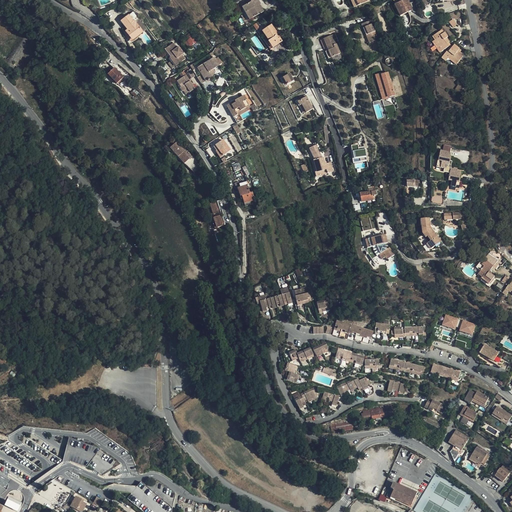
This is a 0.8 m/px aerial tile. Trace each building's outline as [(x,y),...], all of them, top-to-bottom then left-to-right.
[(249,19),(263,11),(259,4),(260,3),(258,0),(252,0),(250,1),(251,2),(242,7),(249,19)] [(398,17),(406,12),(404,7),(408,4),(405,0),(401,0),(392,5),(398,17)] [(134,21),(143,32),(146,29),(133,11),(128,15),(133,22),(134,21)] [(132,40),(143,32),(134,21),(133,22),(128,15),(120,21),(127,30),(125,32),(132,40)] [(369,21),(363,23),(372,41),(377,40),(369,21)] [(372,41),(363,23),(360,24),(365,35),(366,35),(370,42),(372,41)] [(280,38),(271,25),(262,31),(269,41),(267,42),(272,48),(282,41),(280,38)] [(434,41),(439,48),(440,47),(442,51),(449,46),(447,44),(449,42),(447,38),(448,37),(445,32),(444,33),(442,30),(434,36),(436,39),(434,41)] [(188,47),(196,42),(191,33),(182,38),(188,47)] [(322,38),(329,56),(338,53),(331,34),(322,38)] [(326,57),(329,56),(322,38),(320,38),(325,49),(323,50),(326,57)] [(175,60),(178,64),(185,59),(182,54),(184,53),(179,47),(177,48),(173,43),(164,49),(170,57),(174,55),(177,59),(175,60)] [(459,49),(454,45),(453,47),(451,46),(445,54),(449,57),(457,64),(464,55),(460,52),(458,51),(459,49)] [(175,66),(178,64),(175,60),(177,59),(174,55),(170,57),(169,58),(175,66)] [(294,64),(300,61),(297,55),(292,58),(294,64)] [(205,81),(212,77),(209,71),(214,68),(219,65),(214,57),(198,67),(205,81)] [(449,57),(448,58),(456,65),(457,64),(449,57)] [(163,80),(168,77),(162,66),(156,69),(163,80)] [(116,84),(123,77),(114,68),(107,74),(116,84)] [(389,71),(375,74),(382,99),(395,96),(389,71)] [(182,90),(183,90),(187,88),(190,92),(195,88),(186,74),(177,80),(181,86),(180,86),(182,90)] [(287,84),(293,81),(290,74),(283,77),(287,84)] [(461,92),(464,87),(459,83),(455,89),(461,92)] [(230,103),(226,106),(232,115),(236,113),(237,115),(233,117),(237,123),(242,120),(238,114),(241,112),(240,110),(250,105),(244,95),(234,101),(235,103),(231,105),(230,103)] [(302,104),(306,112),(313,109),(306,97),(297,102),(299,106),(302,104)] [(178,141),(181,144),(184,141),(178,135),(175,138),(177,141),(178,141)] [(218,149),(222,155),(230,150),(223,140),(214,146),(217,150),(218,149)] [(192,156),(181,144),(178,141),(177,141),(170,148),(178,156),(180,154),(186,161),(192,156)] [(358,148),(358,145),(351,145),(352,162),(366,161),(365,147),(358,148)] [(210,157),(217,153),(216,151),(212,146),(205,150),(210,157)] [(315,159),(314,160),(318,172),(315,172),(316,176),(333,171),(330,162),(325,164),(323,157),(322,158),(317,146),(310,148),(315,159)] [(89,160),(91,158),(84,150),(83,151),(89,160)] [(449,156),(450,153),(440,151),(438,167),(444,169),(444,172),(450,173),(449,180),(452,181),(451,186),(456,187),(457,182),(460,182),(461,172),(455,171),(456,169),(451,168),(452,164),(450,163),(451,157),(449,156)] [(184,163),(186,161),(180,154),(178,156),(184,163)] [(147,176),(153,171),(145,160),(138,165),(147,176)] [(127,191),(145,177),(140,170),(121,184),(127,191)] [(240,197),(242,196),(249,194),(245,182),(239,184),(240,186),(240,187),(237,188),(240,197)] [(168,209),(171,205),(148,191),(145,195),(168,209)] [(375,191),(373,191),(369,192),(360,193),(361,202),(375,199),(374,196),(376,195),(375,191)] [(242,196),(244,203),(254,200),(252,193),(249,194),(242,196)] [(431,203),(443,205),(444,198),(432,196),(431,203)] [(225,225),(216,201),(210,203),(214,214),(217,213),(218,216),(214,218),(217,228),(225,225)] [(181,234),(184,230),(161,216),(158,220),(181,234)] [(361,220),(364,230),(372,228),(369,218),(361,220)] [(441,243),(436,235),(441,231),(437,226),(434,219),(430,219),(431,228),(423,234),(424,235),(412,243),(419,253),(424,250),(423,248),(427,245),(430,251),(435,248),(436,249),(440,246),(439,244),(441,243)] [(431,228),(430,219),(422,220),(423,234),(431,228)] [(376,250),(379,249),(376,244),(384,242),(387,242),(385,234),(365,238),(367,247),(365,247),(367,253),(369,257),(376,250)] [(193,259),(196,255),(173,241),(170,244),(193,259)] [(159,267),(168,263),(159,242),(150,246),(159,267)] [(380,252),(380,251),(378,252),(375,255),(379,253),(381,258),(384,257),(386,259),(394,254),(389,247),(386,248),(380,252)] [(378,252),(380,251),(379,249),(376,250),(369,257),(370,258),(375,255),(378,252)] [(489,273),(496,263),(486,258),(484,261),(482,264),(480,263),(476,268),(480,271),(477,275),(489,284),(494,277),(489,273)] [(203,277),(186,266),(183,270),(200,281),(203,277)] [(309,292),(295,295),(298,305),(311,301),(309,292)] [(290,293),(282,295),(284,301),(287,300),(288,301),(288,303),(292,301),(290,293)] [(284,301),(282,295),(274,297),(276,303),(280,302),(280,304),(280,305),(285,304),(284,302),(284,301)] [(276,303),(274,297),(267,299),(269,305),(272,304),(272,306),(273,307),(277,306),(277,305),(276,303)] [(269,305),(267,299),(260,302),(262,311),(267,309),(266,308),(266,306),(269,305)] [(324,309),(331,307),(329,300),(319,302),(321,310),(324,309)] [(459,317),(447,314),(444,325),(456,328),(459,317)] [(476,322),(464,319),(461,330),(473,333),(476,322)] [(343,330),(345,323),(339,321),(337,328),(343,330)] [(351,332),(353,325),(345,323),(343,330),(351,332)] [(358,334),(360,328),(353,325),(351,332),(358,334)] [(348,339),(349,334),(343,332),(336,330),(336,328),(328,326),(326,333),(348,339)] [(366,337),(368,330),(360,328),(358,334),(366,337)] [(375,332),(368,330),(366,337),(373,339),(375,332)] [(363,343),(364,338),(357,336),(351,334),(349,339),(363,343)] [(326,342),(320,345),(322,350),(324,349),(325,351),(329,349),(326,342)] [(322,350),(320,345),(313,348),(317,357),(324,354),(322,350)] [(343,358),(345,351),(338,349),(336,356),(343,358)] [(307,358),(304,351),(298,354),(298,356),(299,358),(302,357),(304,359),(307,358)] [(350,353),(345,351),(343,358),(349,360),(352,353),(350,353)] [(358,355),(352,353),(349,360),(356,362),(358,355)] [(365,357),(358,355),(356,362),(363,364),(365,357)] [(396,367),(398,360),(391,358),(390,366),(396,367)] [(403,369),(405,361),(398,360),(396,367),(403,369)] [(410,370),(412,363),(405,361),(403,369),(410,370)] [(295,370),(297,365),(288,363),(285,370),(290,371),(291,372),(293,369),(294,370),(295,370)] [(417,372),(418,365),(412,363),(410,370),(417,372)] [(439,372),(441,366),(434,363),(432,370),(439,372)] [(425,366),(418,365),(417,372),(423,373),(425,366)] [(445,374),(448,368),(441,366),(439,372),(445,374)] [(334,376),(336,371),(325,367),(323,372),(334,376)] [(452,377),(455,370),(448,368),(445,374),(452,377)] [(461,372),(455,370),(452,377),(459,379),(461,372)] [(291,372),(290,371),(287,379),(293,381),(294,378),(296,378),(297,379),(299,375),(293,373),(291,372)] [(362,386),(363,388),(364,388),(367,386),(367,385),(366,384),(369,382),(367,376),(359,380),(362,386)] [(357,385),(358,387),(359,388),(362,386),(359,380),(358,378),(352,381),(354,387),(357,385)] [(351,390),(355,388),(354,387),(352,381),(351,380),(344,383),(347,389),(350,387),(350,389),(351,390)] [(397,387),(398,382),(390,380),(388,388),(393,389),(394,386),(397,387)] [(406,384),(398,382),(397,387),(400,388),(399,390),(399,391),(403,392),(406,384)] [(344,390),(347,389),(344,383),(337,387),(341,395),(345,393),(345,392),(344,390)] [(315,387),(308,391),(312,399),(316,397),(315,394),(318,392),(315,387)] [(488,397),(469,389),(464,400),(471,403),(471,402),(484,407),(488,397)] [(312,399),(308,391),(301,394),(302,396),(303,399),(307,397),(308,398),(309,400),(312,399)] [(331,399),(333,393),(325,391),(323,399),(327,401),(327,400),(328,398),(331,399)] [(340,396),(333,393),(331,399),(334,400),(333,402),(333,403),(337,404),(340,396)] [(303,399),(302,396),(295,399),(299,408),(303,406),(302,403),(301,402),(304,400),(303,399)] [(432,399),(431,402),(427,400),(424,407),(440,414),(444,404),(432,399)] [(460,415),(464,417),(468,419),(473,422),(479,410),(471,404),(469,407),(465,405),(460,415)] [(379,408),(363,411),(364,413),(361,413),(362,418),(371,416),(372,419),(376,418),(376,420),(380,419),(380,417),(385,416),(384,414),(393,413),(393,406),(386,407),(380,409),(379,408)] [(505,418),(509,420),(511,415),(497,406),(492,415),(496,417),(497,415),(503,420),(505,418)] [(507,424),(509,420),(505,418),(503,420),(497,415),(496,417),(507,424)] [(352,422),(337,425),(338,431),(353,429),(352,422)] [(338,431),(337,425),(328,426),(329,433),(338,431)] [(456,430),(449,443),(454,446),(452,450),(460,454),(469,438),(456,430)] [(476,447),(469,459),(475,463),(476,462),(480,465),(487,454),(476,447)] [(502,482),(511,470),(504,464),(501,469),(500,468),(498,470),(495,468),(491,474),(494,477),(494,476),(502,482)] [(108,486),(104,487),(108,490),(112,492),(131,494),(127,499),(141,511),(171,511),(172,509),(139,482),(135,487),(123,485),(113,484),(108,486)] [(417,493),(393,482),(387,496),(411,507),(417,493)] [(11,497),(2,492),(0,496),(0,504),(6,507),(7,506),(9,501),(11,497)] [(80,511),(81,511),(86,505),(82,503),(83,502),(75,497),(70,506),(80,511)] [(98,502),(100,499),(97,497),(93,502),(92,505),(98,508),(100,504),(98,502)]
